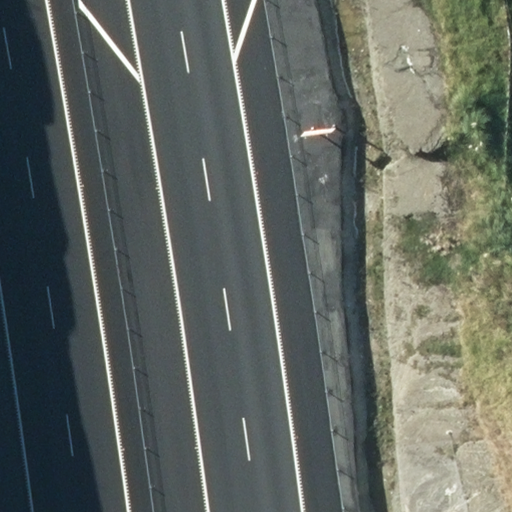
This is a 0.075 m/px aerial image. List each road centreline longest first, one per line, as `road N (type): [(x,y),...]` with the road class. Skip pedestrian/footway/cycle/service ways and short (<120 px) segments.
road 1 (motorway): [(94,511),(55,167),(20,0)]
road 2 (motorway): [(198,0),(215,81),(264,511)]
